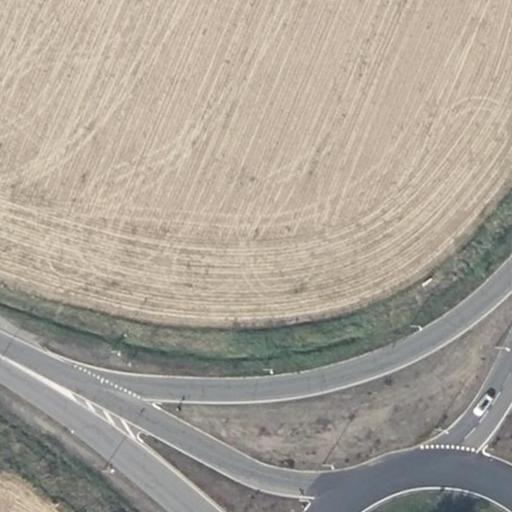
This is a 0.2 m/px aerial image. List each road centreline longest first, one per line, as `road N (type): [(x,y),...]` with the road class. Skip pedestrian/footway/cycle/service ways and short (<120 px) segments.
road 1 (primary): [(511,282),(450,335),(411,356),(313,388),(161,390),(0,358)]
road 2 (secondary): [(366,487),(260,478),(102,393),(0,358)]
road 3 (secondary): [(0,358),(194,511)]
